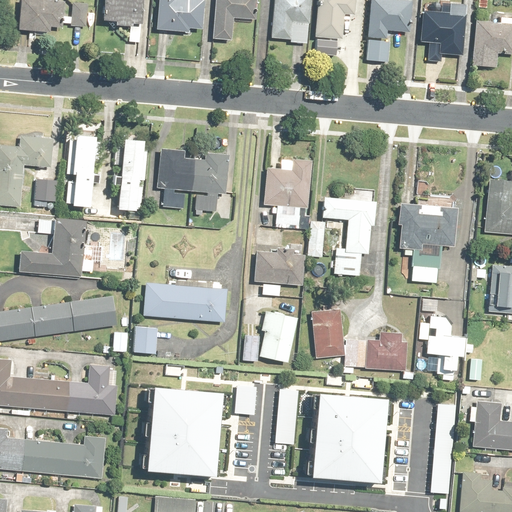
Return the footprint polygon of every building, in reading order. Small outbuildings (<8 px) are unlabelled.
[(61,1),(48,0),(16,0),(14,31),(46,34),(47,28),(58,29),(58,24),(67,25),(67,27),(84,29),(86,6),(71,5),(70,18),(60,17),(61,1)] [(97,0),(96,21),(109,22),(108,27),(127,29),(126,43),(136,43),(139,0),(97,0)] [(153,0),(151,31),(184,33),(185,31),(196,31),(197,0),(153,0)] [(210,0),(209,40),(227,41),(229,20),(239,20),(239,23),(252,24),(253,0),(210,0)] [(284,43),(305,44),(306,0),(269,0),(267,39),(284,40),(284,43)] [(314,0),(311,57),(333,58),(334,42),(339,42),(341,15),(350,16),(350,0),(314,0)] [(410,1),(390,0),(365,0),(363,39),(380,40),(381,30),(408,32),(410,1)] [(485,0),(475,0),(475,9),(485,10),(485,0)] [(423,12),(417,12),(416,55),(423,55),(423,62),(439,62),(439,55),(458,56),(459,1),(437,1),(437,4),(424,4),(423,12)] [(491,23),(472,22),(469,68),(495,70),(496,57),(511,57),(511,14),(492,13),(491,23)] [(386,44),(364,42),(363,63),(384,64),(386,44)] [(90,134),(66,132),(64,172),(68,172),(68,182),(64,181),(62,203),(85,205),(86,182),(92,183),(93,173),(87,173),(88,161),(95,161),(96,142),(90,141),(90,134)] [(12,146),(0,145),(0,204),(17,206),(20,166),(47,168),(49,138),(13,135),(12,146)] [(116,143),(112,142),(111,164),(115,164),(114,175),(106,174),(106,184),(111,184),(109,207),(139,209),(141,188),(131,187),(131,180),(141,180),(143,146),(137,146),(138,139),(117,137),(116,143)] [(182,150),(156,148),(154,187),(160,187),(158,208),(183,209),(184,193),(191,193),(190,210),(213,212),(214,194),(222,194),(225,153),(199,151),(198,157),(182,156),(182,150)] [(258,205),(273,206),(272,218),(295,220),(296,208),(305,209),(309,162),(288,160),(287,168),(261,166),(258,205)] [(510,181),(484,179),(481,232),(511,233),(511,205),(509,205),(510,181)] [(54,193),(26,190),(24,211),(52,214),(54,193)] [(372,200),(319,197),(317,217),(343,219),(341,250),(331,249),(329,274),(355,275),(356,254),(365,254),(366,226),(370,226),(372,200)] [(454,205),(393,201),(392,223),(396,223),(394,248),(408,248),(406,282),(437,283),(439,245),(451,245),(454,205)] [(87,246),(79,245),(80,219),(50,218),(50,220),(35,219),(34,233),(47,234),(46,251),(17,250),(16,273),(79,275),(79,271),(89,272),(90,260),(86,260),(87,246)] [(322,223),(307,222),(303,256),(319,258),(322,223)] [(271,253),(252,251),(250,280),(260,281),(259,293),(276,295),(277,282),(300,284),(303,255),(292,254),(293,246),(272,244),(271,253)] [(511,266),(488,265),(485,313),(511,314),(511,266)] [(223,288),(143,282),(141,316),(221,321),(223,288)] [(109,295),(0,309),(0,341),(113,326),(109,295)] [(436,300),(421,298),(420,309),(435,311),(436,300)] [(334,307),(307,310),(312,358),(339,356),(334,307)] [(293,317),(262,310),(258,331),(261,331),(260,337),(240,336),(238,362),(255,363),(256,356),(283,362),(293,317)] [(425,323),(416,322),(415,340),(424,340),(423,353),(434,354),(433,374),(441,375),(440,380),(451,381),(453,357),(462,357),(463,337),(447,336),(449,317),(426,315),(425,323)] [(154,327),(131,326),(130,352),(152,353),(154,327)] [(375,341),(343,339),(340,372),(351,373),(352,367),(402,371),(404,343),(397,342),(397,333),(375,331),(375,341)] [(124,333),(110,332),(109,352),(122,353),(124,333)] [(8,360),(0,359),(0,406),(112,415),(114,384),(105,383),(106,366),(86,364),(84,384),(7,378),(8,360)] [(181,364),(163,363),(163,376),(181,377),(181,364)] [(344,374),(324,373),(323,385),(343,387),(344,374)] [(371,378),(351,377),(351,387),(370,388),(371,378)] [(212,391),(144,384),(135,468),(203,475),(212,391)] [(252,387),(232,386),(231,415),(251,415),(252,387)] [(295,391),(274,389),(269,443),(289,445),(295,391)] [(377,399),(307,392),(298,474),(368,481),(377,399)] [(472,406),(467,406),(466,422),(471,422),(468,447),(511,451),(511,421),(496,420),(498,403),(473,401),(472,406)] [(455,405),(433,403),(424,493),(446,496),(455,405)] [(4,428),(0,427),(0,470),(98,479),(102,438),(80,436),(80,443),(4,437),(4,428)] [(478,474),(459,473),(456,511),(467,511),(511,511),(511,489),(490,488),(490,481),(477,480),(478,474)] [(152,496),(150,511),(192,511),(193,500),(152,496)] [(115,498),(114,511),(123,511),(125,498),(115,498)] [(3,511),(5,500),(0,499),(0,511),(99,511),(100,507),(71,504),(70,511),(51,511),(18,509),(17,511),(3,511)]
